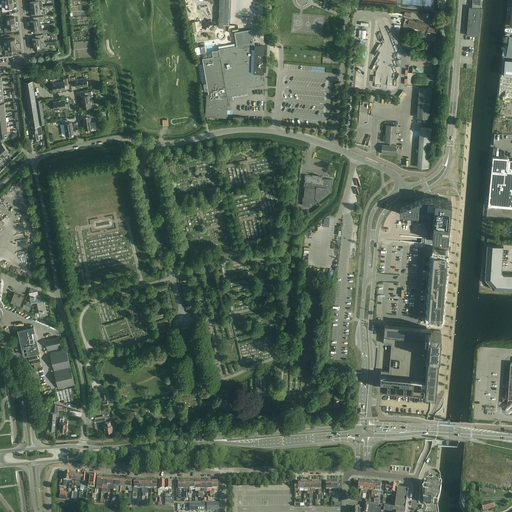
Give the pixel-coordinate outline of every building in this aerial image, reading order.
[(480,8),(480,0),(472,0),(472,7),(469,7),(466,35),(478,36),(481,8),(480,8)] [(1,3),(0,3),(1,6),(2,6),(2,11),(9,11),(11,10),(11,8),(13,7),(13,2),(4,3),(1,3)] [(39,9),(39,6),(30,7),(31,13),(36,12),(36,15),(43,14),(43,15),(46,15),(45,10),(43,10),(43,9),(39,9)] [(6,20),(7,23),(15,22),(14,17),(10,17),(10,14),(3,15),(3,20),(6,20)] [(30,21),(30,26),(39,25),(38,22),(40,22),(42,20),(41,16),(33,17),(33,20),(30,21)] [(405,20),(403,24),(421,30),(421,32),(426,33),(425,35),(434,37),(435,34),(435,33),(436,33),(437,30),(436,30),(436,29),(428,26),(429,24),(417,20),(416,22),(409,19),(408,21),(405,20)] [(16,27),(15,22),(7,23),(7,26),(4,26),(5,32),(11,31),(11,28),(16,27)] [(42,24),(39,25),(30,26),(31,31),(35,31),(35,34),(43,33),(42,24)] [(219,49),(219,50),(227,99),(227,101),(233,100),(232,95),(245,93),(246,92),(247,92),(247,91),(247,90),(246,86),(248,86),(249,86),(249,87),(263,84),(262,75),(260,75),(260,73),(264,73),(265,46),(255,46),(252,29),(234,32),(236,42),(237,46),(219,49)] [(32,39),(33,44),(44,43),(43,37),(41,38),(41,35),(35,35),(35,38),(32,39)] [(4,45),(7,45),(15,44),(15,39),(10,39),(10,36),(3,37),(4,42),(4,45)] [(44,48),(44,43),(33,44),(33,49),(37,49),(37,52),(45,51),(45,48),(44,48)] [(15,44),(7,45),(4,45),(3,45),(3,49),(4,48),(5,56),(12,55),(12,50),(16,49),(16,48),(17,47),(16,44),(15,44)] [(227,101),(227,99),(219,50),(217,50),(212,51),(213,57),(202,59),(208,95),(207,95),(207,99),(206,99),(206,108),(206,115),(226,116),(226,110),(227,110),(227,101)] [(511,60),(504,60),(503,75),(511,76),(511,60)] [(468,89),(469,70),(461,70),(460,88),(468,89)] [(76,88),(88,86),(86,78),(75,80),(75,77),(71,78),(72,84),(75,84),(76,88)] [(65,85),(68,85),(67,78),(63,79),(64,82),(52,83),(54,91),(65,89),(65,85)] [(31,126),(45,124),(41,100),(35,101),(32,81),(24,82),(31,126)] [(429,118),(431,88),(419,87),(416,117),(429,118)] [(89,95),(92,95),(91,91),(84,92),(85,96),(81,96),(83,108),(91,107),(89,95)] [(66,111),(70,110),(69,103),(65,104),(65,100),(53,102),(54,110),(66,108),(66,111)] [(90,117),(93,116),(92,113),(86,114),(86,117),(82,118),(84,130),(92,128),(92,130),(96,130),(95,123),(94,122),(91,123),(90,117)] [(66,135),(74,134),(72,122),(68,123),(67,120),(61,121),(61,124),(64,124),(66,135)] [(418,124),(416,165),(427,166),(429,125),(418,124)] [(392,145),(392,143),(395,143),(396,125),(386,125),(385,142),(390,143),(389,145),(382,144),(381,153),(395,154),(396,145),(392,145)] [(39,135),(42,134),(41,131),(41,129),(32,130),(34,140),(39,139),(39,135)] [(2,143),(0,144),(0,148),(5,154),(9,150),(2,143)] [(492,156),(488,206),(511,208),(511,163),(511,164),(511,160),(508,159),(508,157),(492,156)] [(310,203),(315,204),(318,201),(319,201),(318,202),(332,192),(331,191),(331,192),(330,191),(331,191),(332,179),(324,178),(324,179),(322,179),(322,177),(317,176),(317,175),(318,175),(312,174),(312,175),(313,175),(313,176),(305,175),(304,179),(305,179),(305,182),(304,182),(303,187),(305,187),(304,197),(303,197),(302,201),(303,201),(303,205),(310,206),(310,203)] [(423,198),(400,208),(399,213),(434,216),(432,239),(448,241),(451,200),(423,198)] [(487,244),(485,279),(493,289),(504,290),(511,290),(511,274),(503,274),(501,272),(503,245),(487,244)] [(434,251),(428,318),(428,319),(428,320),(429,320),(430,320),(440,321),(441,321),(442,320),(447,252),(447,251),(446,251),(446,250),(435,250),(434,250),(434,251)] [(10,302),(20,306),(24,296),(20,295),(19,296),(18,296),(18,294),(14,292),(10,302)] [(37,317),(47,314),(44,300),(41,300),(40,295),(30,297),(32,303),(37,302),(39,311),(36,312),(37,317)] [(24,304),(22,309),(29,312),(31,307),(25,305),(24,304)] [(381,370),(379,387),(425,391),(425,395),(435,396),(441,331),(428,330),(428,328),(413,327),(386,324),(385,324),(383,343),(391,344),(389,371),(381,370)] [(23,345),(24,345),(24,346),(25,346),(24,347),(27,357),(28,357),(29,361),(31,360),(32,364),(34,364),(35,368),(41,367),(40,362),(39,363),(37,354),(35,355),(34,353),(39,352),(33,326),(20,330),(26,338),(25,339),(24,339),(23,339),(23,340),(22,341),(22,342),(22,343),(23,344),(23,345)] [(185,347),(194,346),(189,327),(181,329),(185,347)] [(61,348),(59,337),(45,340),(47,351),(61,348)] [(74,384),(66,349),(50,353),(58,388),(74,384)] [(55,391),(56,396),(57,400),(63,399),(64,402),(74,399),(71,387),(55,391)] [(58,416),(59,406),(55,404),(55,412),(50,412),(49,422),(49,429),(54,430),(56,416),(58,416)] [(104,428),(105,432),(113,431),(112,425),(111,425),(110,421),(105,422),(105,425),(104,425),(104,426),(103,426),(104,428)] [(67,481),(69,482),(71,473),(65,472),(65,473),(61,472),(61,478),(64,478),(64,481),(63,486),(66,486),(67,481)] [(88,483),(87,487),(92,487),(94,487),(96,476),(90,475),(89,483),(88,483)] [(298,484),(294,484),(294,490),(298,490),(298,495),(300,495),(300,492),(299,492),(299,490),(304,490),(304,482),(298,482),(298,484)] [(337,482),(331,482),(331,495),(334,495),(334,490),(337,490),(337,492),(341,492),(341,483),(337,483),(337,482)] [(384,486),(381,486),(381,484),(375,483),(374,495),(377,496),(378,492),(380,492),(380,495),(383,495),(384,486)] [(423,498),(423,502),(437,505),(441,486),(434,484),(427,483),(426,486),(424,487),(424,489),(422,491),(422,492),(423,494),(423,495),(422,497),(423,498)] [(395,498),(396,485),(390,485),(390,486),(386,486),(385,492),(393,493),(393,498),(395,498)] [(394,507),(393,508),(405,510),(408,490),(397,489),(395,507),(394,507)] [(382,511),(384,506),(378,505),(366,503),(365,502),(363,509),(362,511),(382,511)] [(483,511),(494,508),(493,506),(493,502),(482,505),(483,511)]
